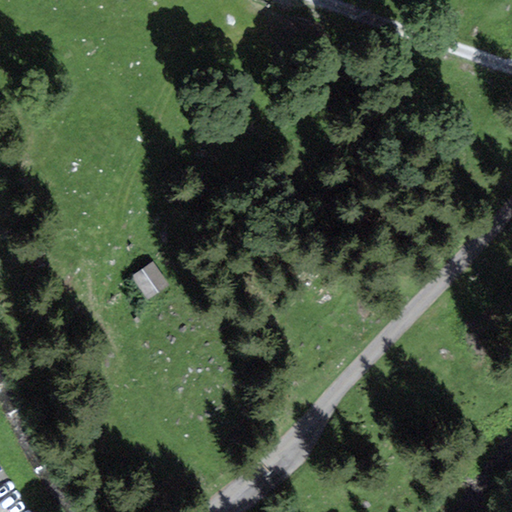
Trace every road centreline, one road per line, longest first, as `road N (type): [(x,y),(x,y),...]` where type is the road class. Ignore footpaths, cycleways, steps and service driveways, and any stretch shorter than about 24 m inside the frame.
road 1 (unclassified): [(511,206),(281,461),(212,511)]
road 2 (track): [(511,71),(313,0)]
